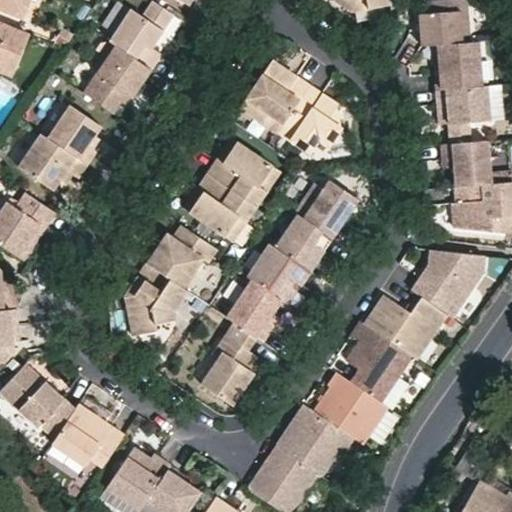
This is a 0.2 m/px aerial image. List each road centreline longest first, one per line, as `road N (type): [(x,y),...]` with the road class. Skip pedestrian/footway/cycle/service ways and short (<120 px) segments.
road 1 (residential): [(237,449),(97,366),(82,343),(76,302),(89,244),(258,0)]
road 2 (residential): [(237,449),(250,445),(390,232),(379,83),(268,0)]
road 3 (residential): [(399,511),(432,435),(511,319)]
